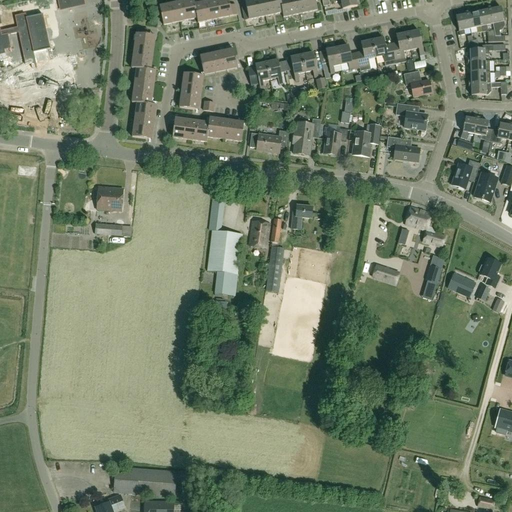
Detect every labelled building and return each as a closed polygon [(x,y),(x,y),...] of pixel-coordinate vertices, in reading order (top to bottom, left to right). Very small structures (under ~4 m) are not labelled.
[(237,16),(235,5),(230,6),(228,0),(195,7),(194,2),(160,10),(163,26),(196,19),(198,24),(237,16)] [(283,18),(317,11),(314,0),(287,0),(280,2),(279,0),(263,0),(241,5),(245,21),(282,13),(283,18)] [(340,0),(343,9),(336,11),(336,10),(331,11),(331,10),(324,12),(325,16),(344,12),(343,10),(357,7),(356,0),(357,0),(340,0)] [(494,7),(489,8),(492,25),(493,25),(495,37),(492,37),(492,43),(505,43),(504,36),(500,36),(499,32),(502,31),(505,27),(504,23),(501,8),(494,10),(494,7)] [(492,25),(489,8),(484,9),(485,12),(478,13),(481,31),(492,28),(491,25),(492,25)] [(481,31),(478,13),(472,15),(472,12),(467,13),(470,30),(471,34),(477,33),(477,32),(481,31)] [(470,30),(467,13),(462,14),(462,17),(456,18),(460,37),(465,36),(464,31),(470,30)] [(0,72),(13,76),(9,94),(33,99),(38,77),(45,74),(47,78),(77,62),(71,50),(67,52),(61,42),(65,40),(59,28),(26,44),(0,37),(0,72)] [(148,106),(153,72),(148,71),(153,37),(147,36),(148,31),(137,29),(131,69),(136,70),(132,104),(136,104),(132,138),(149,141),(153,106),(148,106)] [(418,32),(407,34),(411,51),(418,50),(420,62),(413,63),(415,70),(426,68),(423,56),(418,32)] [(399,51),(392,53),(395,65),(406,63),(403,53),(411,51),(407,34),(396,36),(399,51)] [(395,65),(392,53),(386,54),(383,39),(372,41),(375,59),(383,57),(385,67),(395,65)] [(473,41),(474,47),(478,47),(478,51),(470,51),(470,57),(468,57),(468,63),(490,63),(490,62),(485,62),(485,55),(489,55),(489,52),(505,51),(505,45),(478,46),(477,40),(473,41)] [(364,58),(357,60),(359,73),(371,70),(368,60),(375,59),(372,41),(361,44),(364,58)] [(348,47),(336,49),(340,67),(348,65),(349,71),(359,70),(359,73),(357,60),(351,61),(348,47)] [(340,67),(336,49),(325,51),(326,54),(319,56),(324,74),(328,73),(326,64),(328,64),(330,75),(334,75),(333,68),(340,67)] [(200,58),(203,74),(237,67),(233,50),(200,58)] [(301,56),(305,74),(312,72),(314,79),(318,78),(313,54),(301,56)] [(305,74),(301,56),(290,59),(295,83),(299,82),(298,75),(305,74)] [(266,64),(269,81),(277,80),(279,86),(282,86),(278,61),(266,64)] [(491,74),(490,63),(468,63),(468,68),(471,68),(471,75),(491,74)] [(269,81),(266,64),(255,66),(260,90),(264,89),(262,83),(269,81)] [(419,72),(403,76),(406,87),(410,86),(413,98),(432,94),(429,82),(419,84),(417,73),(419,73),(419,72)] [(196,111),(200,77),(184,74),(179,109),(196,111)] [(491,74),(471,75),(471,80),(469,80),(469,86),(500,85),(500,84),(491,84),(491,74)] [(326,89),(324,79),(315,81),(318,91),(326,89)] [(506,84),(500,84),(500,85),(469,86),(469,91),(472,91),(472,97),(486,97),(490,92),(490,89),(501,88),(501,96),(507,95),(506,84)] [(213,113),(214,104),(204,103),(203,112),(213,113)] [(390,107),(397,108),(396,117),(406,118),(404,129),(423,132),(424,124),(426,124),(427,116),(410,114),(411,107),(397,105),(391,104),(390,107)] [(348,125),(349,115),(342,114),(340,124),(348,125)] [(465,119),(463,133),(460,139),(465,141),(467,141),(468,134),(475,135),(478,118),(472,117),(472,120),(465,119)] [(241,143),(243,127),(244,123),(209,118),(208,123),(175,118),(174,122),(172,139),(206,143),(207,138),(241,143)] [(483,119),(478,118),(475,135),(485,137),(484,142),(485,142),(483,154),(488,155),(490,143),(491,143),(493,131),(487,130),(489,123),(482,122),(483,119)] [(294,132),(292,145),(294,146),(293,155),(309,157),(312,140),(318,140),(321,122),(312,120),(312,126),(297,124),(296,132),(294,132)] [(499,132),(493,131),(491,143),(500,145),(501,140),(509,141),(511,125),(511,124),(507,124),(506,126),(500,125),(499,132)] [(369,157),(371,144),(377,145),(377,146),(378,146),(380,128),(366,126),(365,136),(355,135),(353,154),(348,154),(369,157)] [(326,133),(324,154),(320,154),(338,157),(340,143),(346,144),(348,131),(340,130),(339,135),(326,133)] [(287,148),(289,133),(279,132),(278,139),(258,136),(256,152),(279,155),(280,147),(287,148)] [(394,161),(417,164),(419,150),(403,148),(404,141),(411,142),(412,142),(388,138),(386,148),(395,150),(394,161)] [(467,143),(459,141),(458,141),(454,140),(452,145),(457,147),(456,147),(464,150),(467,143)] [(475,180),(476,178),(477,174),(480,165),(470,162),(467,168),(458,165),(451,186),(465,191),(469,178),(475,180)] [(511,168),(506,166),(500,184),(510,188),(511,182),(511,168)] [(477,174),(476,178),(480,180),(475,199),(490,203),(497,180),(482,175),(477,174)] [(111,198),(111,189),(98,188),(97,211),(107,212),(108,205),(109,205),(110,198),(111,198)] [(108,205),(107,212),(122,213),(123,190),(111,189),(111,198),(110,198),(109,205),(108,205)] [(226,191),(214,189),(209,231),(220,232),(226,191)] [(311,220),(312,208),(297,207),(296,213),(293,213),(291,230),(300,231),(301,219),(311,220)] [(423,243),(442,249),(445,237),(434,234),(431,229),(428,228),(432,215),(410,208),(405,225),(426,232),(423,243)] [(278,293),(284,249),(277,249),(277,244),(278,244),(281,221),(274,220),(271,243),(272,243),(271,248),(272,248),(266,292),(278,293)] [(266,249),(270,225),(253,223),(249,247),(266,249)] [(186,235),(186,224),(151,224),(151,235),(186,235)] [(105,235),(105,226),(96,225),(95,235),(105,235)] [(122,227),(105,226),(105,235),(121,237),(122,227)] [(235,289),(242,236),(212,232),(207,272),(217,273),(215,295),(229,296),(235,297),(235,289)] [(325,237),(324,246),(332,247),(334,239),(325,237)] [(437,284),(444,261),(433,257),(425,281),(427,281),(425,287),(438,291),(440,285),(437,284)] [(479,276),(487,279),(484,285),(495,290),(500,278),(496,276),(501,266),(487,259),(483,268),(481,267),(479,272),(481,273),(479,276)] [(376,267),(372,278),(394,285),(398,274),(376,267)] [(469,299),(476,284),(454,274),(447,289),(469,299)] [(292,290),(304,290),(305,283),(293,282),(292,290)] [(484,302),(490,291),(482,287),(476,299),(484,302)] [(497,300),(492,311),(499,314),(504,302),(497,300)] [(511,431),(511,416),(500,413),(496,427),(511,431)] [(176,473),(115,469),(114,493),(126,494),(174,498),(176,473)] [(103,506),(96,509),(96,511),(114,511),(125,508),(121,497),(102,504),(103,506)] [(492,510),(493,502),(479,499),(478,507),(492,510)] [(187,511),(188,503),(126,503),(125,511),(187,511)]
